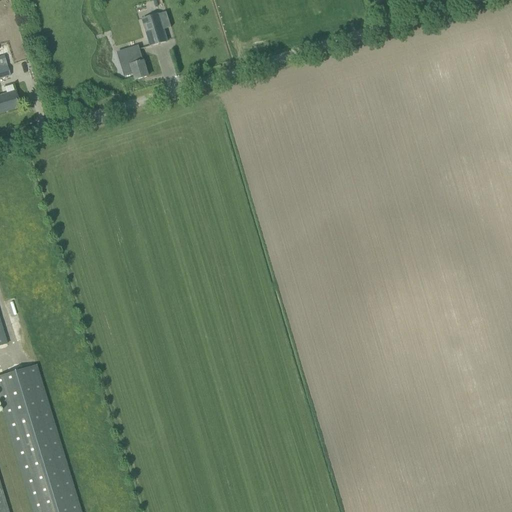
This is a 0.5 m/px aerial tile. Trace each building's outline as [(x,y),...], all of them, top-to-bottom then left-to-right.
[(159,14),(142,19),(151,47),(168,42),(159,14)] [(0,44),(0,58),(5,57),(8,65),(14,63),(7,43),(0,44)] [(128,63),(121,65),(125,76),(124,76),(124,77),(134,74),(136,81),(148,77),(146,70),(138,46),(138,48),(125,52),(128,63)] [(0,67),(0,78),(10,76),(7,66),(4,66),(0,67)] [(0,113),(19,107),(15,92),(0,96),(0,113)] [(0,403),(3,412),(32,511),(80,511),(36,366),(0,376),(0,403)]
